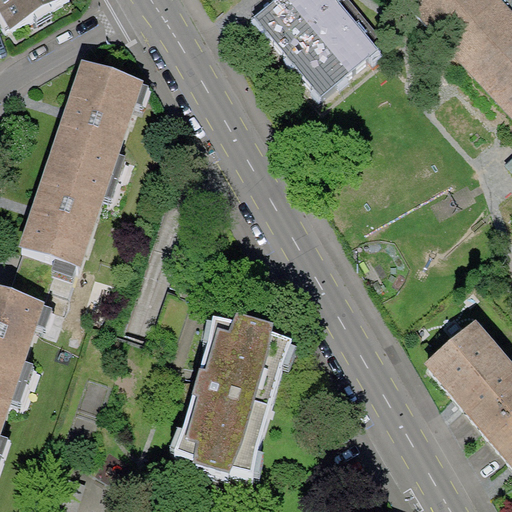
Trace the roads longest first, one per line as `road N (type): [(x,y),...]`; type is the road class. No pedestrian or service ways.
road 1 (primary): [(154,6),(449,511)]
road 2 (residential): [(154,6),(0,90)]
